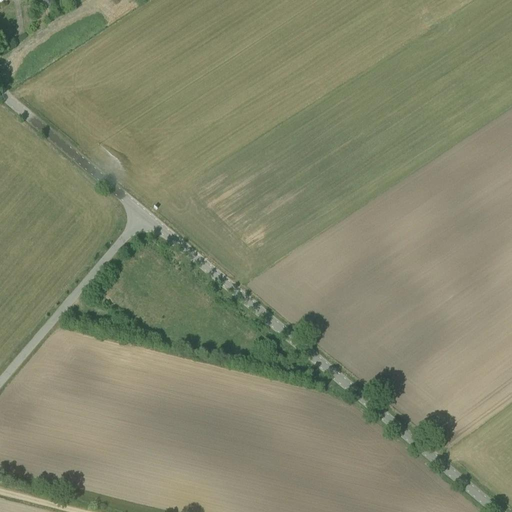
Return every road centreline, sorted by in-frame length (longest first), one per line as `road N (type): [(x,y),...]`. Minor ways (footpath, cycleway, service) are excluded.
road 1 (unclassified): [(497,511),(143,214)]
road 2 (unclassified): [(0,381),(143,214)]
road 3 (unclassified): [(143,214),(0,93)]
